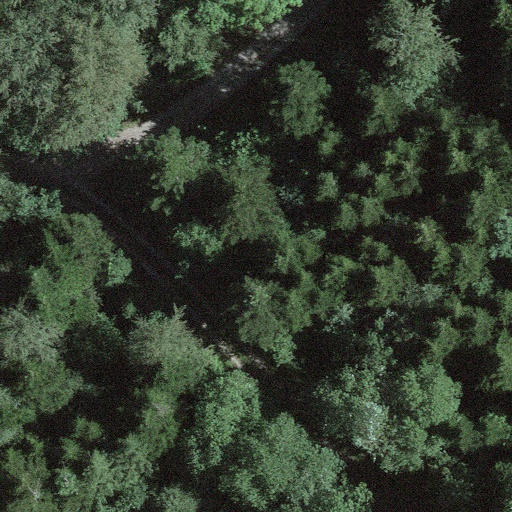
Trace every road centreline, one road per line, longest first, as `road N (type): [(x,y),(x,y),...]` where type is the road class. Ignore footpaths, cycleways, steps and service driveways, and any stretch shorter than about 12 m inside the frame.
road 1 (track): [(63,156),(390,511)]
road 2 (track): [(0,155),(63,156),(163,127),(205,100),(309,0)]
